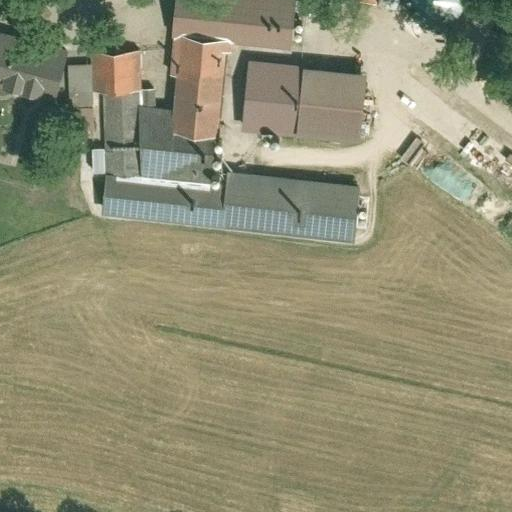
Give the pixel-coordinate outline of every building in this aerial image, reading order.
[(180,0),(179,38),(173,105),(171,124),(224,130),(233,41),(293,44),(294,0),(180,0)] [(406,0),(410,9),(417,16),(425,21),(435,23),(444,22),(453,17),(460,11),(464,2),(464,0),(406,0)] [(0,77),(54,92),(66,46),(0,28),(0,77)] [(137,45),(91,47),(93,88),(101,87),(138,85),(137,45)] [(243,125),(365,135),(373,68),(249,59),(243,125)] [(138,85),(101,87),(108,170),(137,173),(142,121),(171,124),(173,105),(140,102),(138,85)] [(224,130),(171,124),(142,121),(137,173),(219,181),(224,130)] [(219,181),(137,173),(108,170),(104,209),(353,235),(358,182),(231,169),(229,182),(219,181)]
